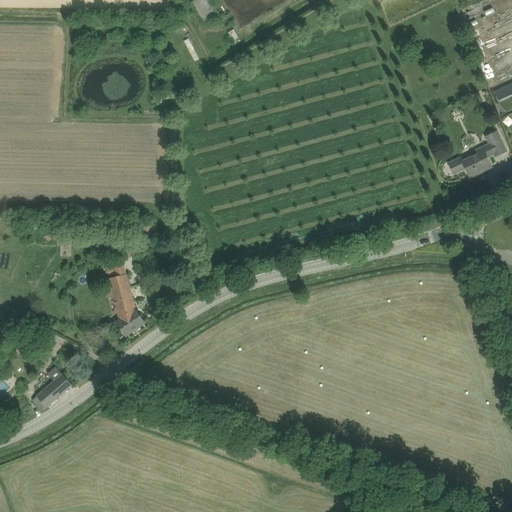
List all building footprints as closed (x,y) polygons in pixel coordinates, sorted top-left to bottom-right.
[(234,29),(229,33),(236,44),(242,41),(234,29)] [(511,83),(499,90),(503,97),(511,93),(511,83)] [(507,151),(502,142),(497,131),(485,137),(488,144),(475,149),(477,153),(462,160),(461,157),(449,163),(454,174),(466,169),(470,178),(480,173),(480,171),(491,165),(487,157),(494,154),(495,157),(507,151)] [(58,244),(73,245),(74,235),(58,234),(58,244)] [(452,246),(446,249),(449,255),(455,253),(452,246)] [(126,337),(146,323),(135,307),(126,274),(108,278),(119,319),(116,321),(126,337)] [(167,312),(162,304),(156,308),(161,316),(167,312)] [(26,329),(19,326),(12,340),(19,344),(26,329)] [(15,332),(10,329),(4,339),(10,342),(15,332)] [(16,350),(21,355),(28,348),(22,343),(16,350)] [(33,401),(43,410),(47,407),(73,385),(63,374),(56,366),(48,373),(54,381),(38,396),(33,401)]
